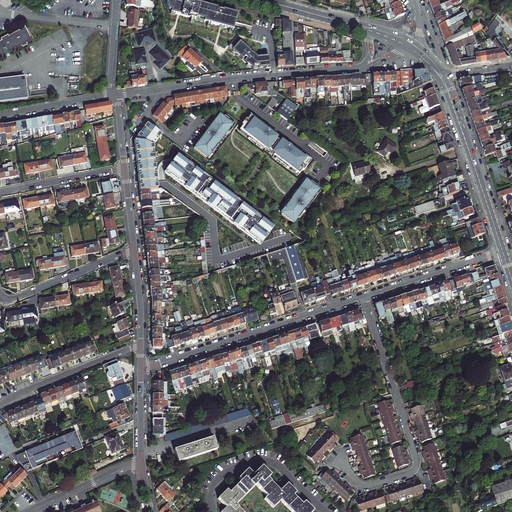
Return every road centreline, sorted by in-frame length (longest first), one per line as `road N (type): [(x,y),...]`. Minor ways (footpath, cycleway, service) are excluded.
road 1 (residential): [(337,457),(364,486),(416,465),(363,296)]
road 2 (residential): [(115,95),(351,69)]
road 3 (residential): [(140,369),(363,296)]
road 4 (residential): [(212,511),(217,479),(259,460),(279,466),(325,511)]
road 5 (residential): [(0,403),(140,344)]
road 6 (residential): [(363,296),(502,251)]
road 7 (residential): [(0,295),(15,298),(134,249)]
road 8 (secondary): [(462,128),(502,251)]
road 9 (residential): [(0,192),(126,168)]
road 10 (residential): [(28,511),(141,460)]
